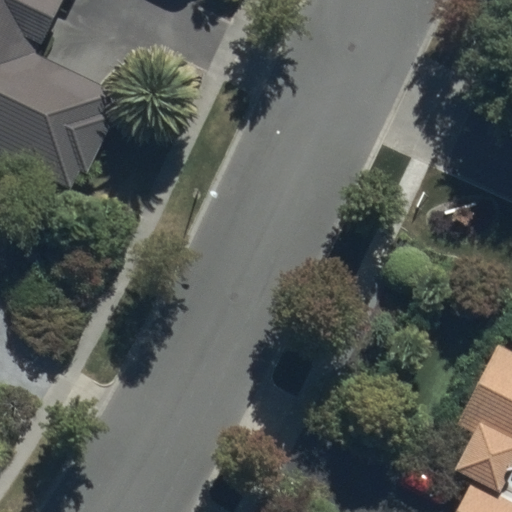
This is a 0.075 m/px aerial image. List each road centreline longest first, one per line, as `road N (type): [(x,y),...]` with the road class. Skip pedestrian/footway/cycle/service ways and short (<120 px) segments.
road 1 (residential): [(352,55),(194,387),(108,511)]
road 2 (residential): [(352,55),(511,144)]
